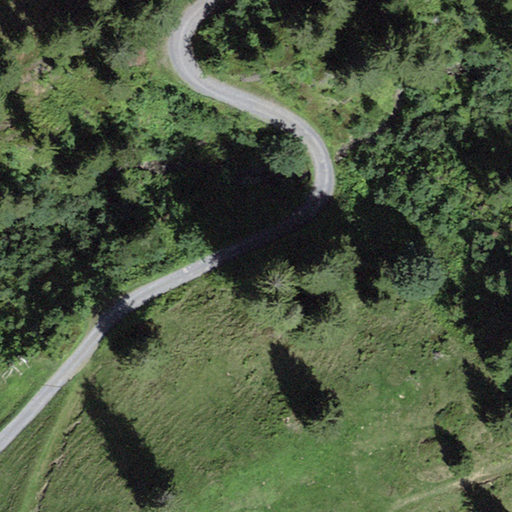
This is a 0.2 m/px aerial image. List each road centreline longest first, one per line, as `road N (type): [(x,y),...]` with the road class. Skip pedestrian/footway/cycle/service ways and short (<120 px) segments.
road 1 (track): [(82,353),(138,279),(296,219),(324,187),(323,141),(300,114),(207,74),(189,40),(226,0)]
road 2 (track): [(0,442),(82,353)]
